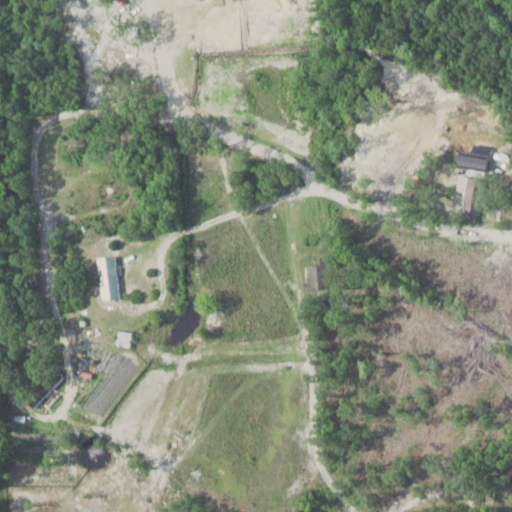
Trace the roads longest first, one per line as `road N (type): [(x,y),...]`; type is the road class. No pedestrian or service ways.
road 1 (residential): [(356,511),(313,222),(197,134),(131,123),(40,129),(29,138),(24,188),(45,310),(40,331),(0,360)]
road 2 (residential): [(511,253),(384,253),(313,222)]
